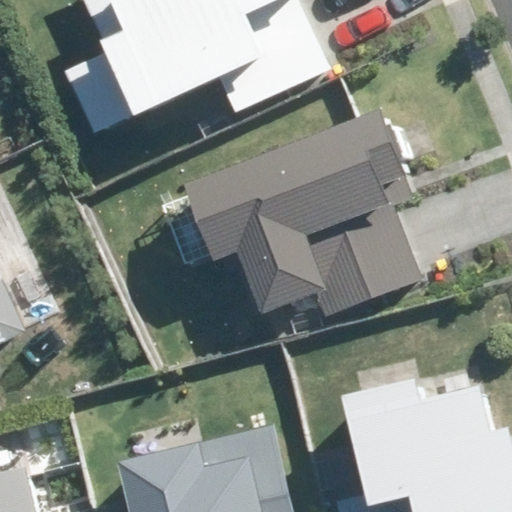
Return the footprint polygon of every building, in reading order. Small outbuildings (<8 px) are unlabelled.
[(95,0),(114,41),(72,61),(102,126),(148,105),(151,111),(232,74),(245,103),(341,60),(312,0),(95,0)] [(417,170),(392,102),(196,174),(225,254),(252,244),(274,304),(324,286),(332,307),(430,271),(395,178),(417,170)] [(0,339),(38,323),(0,239),(0,339)] [(432,368),(356,386),(380,481),(344,490),(349,511),(511,511),(511,418),(507,419),(496,374),(437,389),(432,368)] [(302,511),(281,417),(135,451),(149,511),(302,511)] [(55,511),(42,454),(0,463),(0,511),(55,511)]
